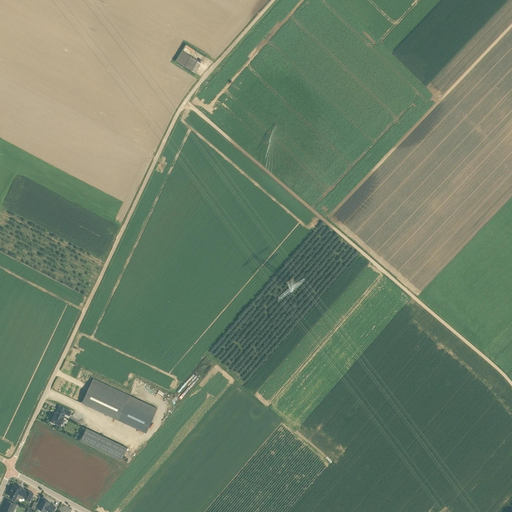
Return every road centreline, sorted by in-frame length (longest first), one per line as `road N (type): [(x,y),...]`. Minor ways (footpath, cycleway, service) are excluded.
road 1 (unclassified): [(11,464),(183,104),(274,0)]
road 2 (track): [(183,104),(511,380)]
